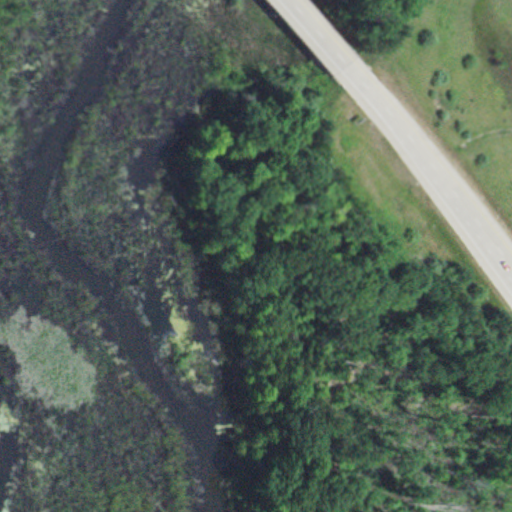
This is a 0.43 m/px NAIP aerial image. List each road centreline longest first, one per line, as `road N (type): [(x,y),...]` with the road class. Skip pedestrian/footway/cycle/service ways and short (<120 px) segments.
road 1 (motorway): [(293,0),(412,140)]
road 2 (motorway): [(412,140),(511,273)]
